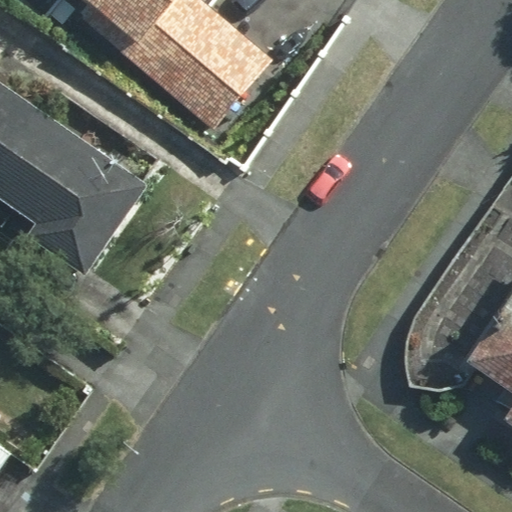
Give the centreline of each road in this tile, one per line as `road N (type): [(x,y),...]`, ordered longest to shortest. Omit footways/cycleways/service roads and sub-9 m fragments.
road 1 (residential): [(507,0),(235,393)]
road 2 (residential): [(235,393),(407,511)]
road 3 (residential): [(235,393),(153,511)]
